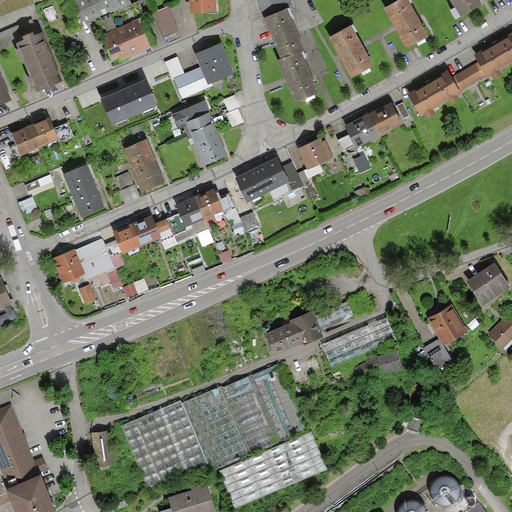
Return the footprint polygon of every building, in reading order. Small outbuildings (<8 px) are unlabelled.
[(64,0),(75,23),(96,14),(106,9),(126,0),(64,0)] [(259,0),(265,13),(285,5),(290,3),(288,0),(259,0)] [(407,0),(389,0),(384,3),(406,43),(425,32),(407,0)] [(479,0),(452,0),(460,13),(480,2),(479,0)] [(167,2),(152,8),(163,35),(178,29),(167,2)] [(285,5),(265,13),(281,53),(299,46),(301,45),(285,5)] [(106,9),(96,14),(104,32),(114,28),(106,9)] [(10,13),(0,18),(0,33),(16,26),(10,13)] [(114,28),(104,32),(101,33),(111,54),(117,51),(119,56),(127,53),(125,47),(150,36),(141,16),(114,28)] [(371,63),(348,22),(328,33),(351,74),(371,63)] [(39,28),(17,37),(38,86),(60,76),(39,28)] [(511,29),(476,51),(480,58),(487,71),(511,56),(511,29)] [(219,42),(192,54),(198,67),(205,84),(210,81),(213,89),(224,84),(222,78),(232,73),(219,42)] [(281,53),(277,54),(294,97),(316,89),(299,46),(281,53)] [(175,57),(162,63),(169,79),(171,79),(182,74),(175,57)] [(480,58),(450,75),(458,88),(487,71),(480,58)] [(205,84),(198,67),(182,74),(171,79),(180,100),(207,89),(205,84)] [(447,70),(409,92),(420,110),(458,88),(450,75),(447,70)] [(0,73),(0,97),(9,93),(0,73)] [(144,78),(97,98),(109,125),(156,105),(144,78)] [(233,94),(220,100),(226,113),(239,108),(233,94)] [(403,99),(392,105),(399,118),(410,113),(403,99)] [(184,126),(208,115),(202,100),(167,115),(174,131),(184,126)] [(368,113),(378,130),(399,118),(392,105),(390,101),(368,113)] [(242,109),(229,112),(232,127),(245,124),(242,109)] [(378,130),(368,113),(346,125),(348,129),(355,143),(378,130)] [(26,123),(37,147),(56,138),(52,129),(46,114),(26,123)] [(208,115),(184,126),(191,142),(215,131),(208,115)] [(37,147),(26,123),(7,131),(18,156),(37,147)] [(70,137),(64,124),(52,129),(56,138),(58,142),(70,137)] [(348,129),(336,136),(343,149),(355,143),(348,129)] [(215,131),(191,142),(202,166),(226,156),(215,131)] [(321,134),(297,145),(306,165),(315,160),(328,155),(323,146),(326,144),(321,134)] [(130,170),(154,160),(144,137),(120,148),(130,170)] [(36,155),(28,159),(32,167),(40,163),(36,155)] [(276,156),(236,175),(246,197),(287,176),(276,156)] [(154,160),(130,170),(140,192),(164,181),(154,160)] [(315,160),(306,165),(297,169),(310,197),(317,194),(310,178),(321,173),(315,160)] [(70,195),(93,185),(84,164),(61,174),(70,195)] [(132,185),(126,172),(113,179),(119,191),(132,185)] [(27,192),(51,182),(48,175),(24,185),(27,192)] [(93,185),(70,195),(79,215),(102,205),(93,185)] [(195,193),(203,213),(221,205),(216,193),(213,186),(195,193)] [(216,193),(221,205),(222,209),(235,204),(229,188),(216,193)] [(176,201),(184,221),(203,213),(195,193),(176,201)] [(34,197),(20,203),(26,215),(40,209),(34,197)] [(231,218),(239,214),(235,204),(222,209),(231,218)] [(252,209),(239,214),(244,226),(257,220),(252,209)] [(150,214),(133,221),(141,239),(158,232),(153,220),(150,214)] [(165,215),(153,220),(158,232),(170,227),(165,215)] [(133,221),(114,228),(117,236),(122,247),(141,239),(133,221)] [(175,240),(170,227),(158,232),(163,245),(175,240)] [(72,248),(81,271),(84,276),(113,264),(109,253),(104,241),(101,235),(72,248)] [(122,247),(117,236),(104,241),(109,253),(122,247)] [(71,246),(52,253),(63,278),(81,271),(72,248),(71,246)] [(493,260),(468,276),(483,298),(508,281),(493,260)] [(0,275),(0,300),(9,297),(0,276),(0,275)] [(81,291),(87,304),(96,300),(90,287),(81,291)] [(451,300),(429,313),(443,339),(466,326),(451,300)] [(291,318),(265,328),(274,349),(301,337),(302,340),(323,331),(312,306),(289,315),(291,318)] [(511,331),(511,319),(505,313),(490,328),(503,341),(511,331)] [(394,335),(386,314),(320,341),(329,362),(394,335)] [(437,334),(422,343),(434,364),(449,356),(437,334)] [(398,364),(394,348),(378,352),(383,368),(398,364)] [(373,352),(353,361),(358,371),(378,362),(373,352)] [(306,428),(278,360),(221,383),(220,382),(180,398),(179,396),(120,420),(147,487),(208,462),(210,468),(306,428)] [(0,489),(9,486),(19,511),(41,511),(51,508),(35,468),(44,464),(41,455),(31,459),(9,404),(0,407),(0,489)] [(109,427),(92,431),(99,462),(116,458),(109,427)] [(233,504),(327,465),(311,428),(218,466),(233,504)] [(442,477),(436,480),(433,485),(431,491),(432,497),(436,503),(441,506),(447,508),(453,507),(458,503),(462,498),(463,492),(462,486),(459,481),(454,477),(448,476),(442,477)] [(191,486),(168,492),(171,504),(173,504),(175,511),(195,511),(214,507),(207,481),(200,483),(199,480),(190,483),(191,486)] [(127,503),(126,496),(114,498),(115,505),(127,503)] [(409,498),(402,501),(398,508),(397,511),(428,511),(428,508),(424,502),(417,498),(409,498)]
